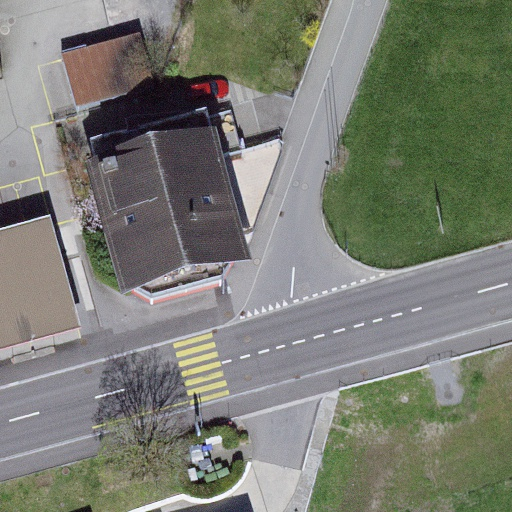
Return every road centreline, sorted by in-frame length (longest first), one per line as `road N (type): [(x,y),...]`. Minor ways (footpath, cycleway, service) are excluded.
road 1 (residential): [(295,351),(278,266),(370,0)]
road 2 (secondary): [(0,431),(295,351)]
road 3 (secondary): [(295,351),(511,289)]
